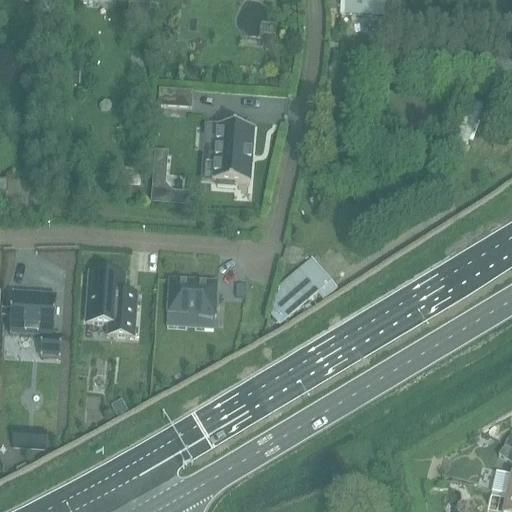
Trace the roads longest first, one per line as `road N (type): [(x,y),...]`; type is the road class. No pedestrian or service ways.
road 1 (residential): [(0,237),(258,243),(311,48),(307,0)]
road 2 (primary): [(511,240),(115,473)]
road 3 (primary): [(157,510),(511,298)]
